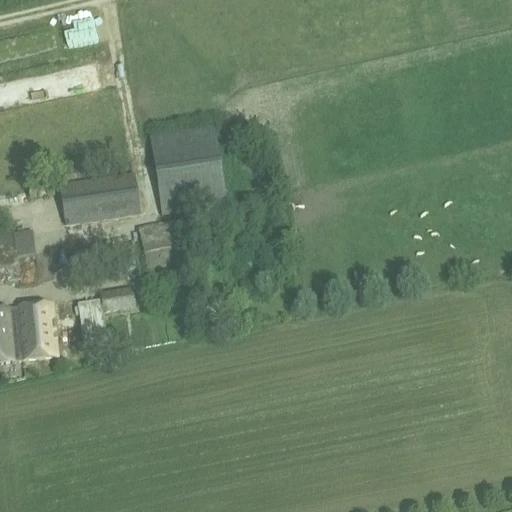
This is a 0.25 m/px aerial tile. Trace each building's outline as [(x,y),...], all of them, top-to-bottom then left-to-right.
[(227,207),(212,128),(149,140),(164,218),(227,207)] [(64,230),(140,217),(134,182),(133,176),(111,179),(57,188),(64,230)] [(182,221),(137,230),(149,291),(195,282),(182,221)] [(12,235),(0,236),(0,285),(19,282),(12,235)] [(71,253),(77,285),(136,273),(130,242),(71,253)] [(99,295),(102,317),(135,310),(131,288),(99,295)] [(18,340),(14,340),(18,363),(74,358),(72,340),(55,341),(52,306),(15,310),(18,340)] [(14,340),(10,311),(0,312),(0,367),(18,365),(18,363),(14,340)]
